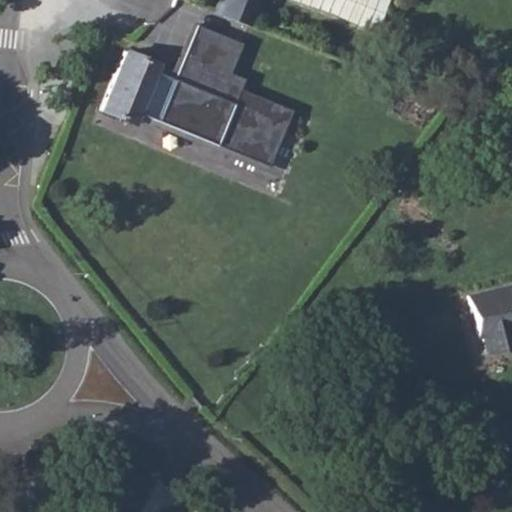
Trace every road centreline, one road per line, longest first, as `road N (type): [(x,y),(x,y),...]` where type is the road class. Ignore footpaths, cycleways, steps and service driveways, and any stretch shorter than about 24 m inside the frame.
road 1 (residential): [(69,373),(145,410),(260,511)]
road 2 (residential): [(13,0),(0,124)]
